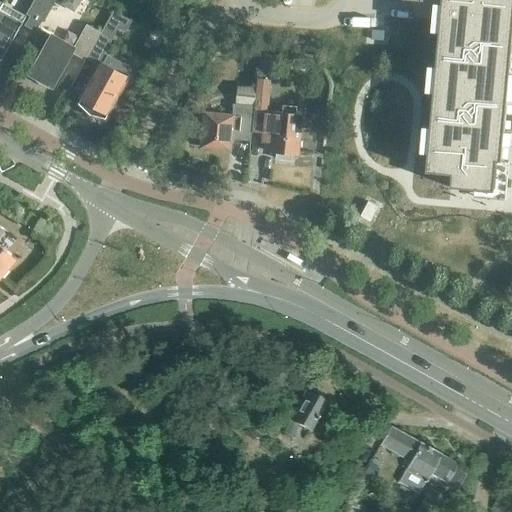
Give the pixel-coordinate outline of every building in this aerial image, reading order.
[(40,0),(29,20),(39,26),(53,1),(50,0),(40,0)] [(511,0),(441,0),(441,4),(440,17),(439,32),(435,67),(433,92),(430,127),(427,153),(426,172),(427,172),(451,174),(450,187),(475,189),(480,190),(488,190),(494,191),(497,160),(499,160),(499,161),(501,161),(501,160),(507,102),(507,99),(510,62),(511,45),(511,0)] [(4,4),(0,10),(0,59),(3,58),(24,22),(23,22),(26,16),(4,4)] [(98,64),(115,33),(118,28),(126,32),(132,21),(114,11),(87,58),(98,64)] [(87,24),(82,33),(75,45),(53,33),(52,35),(42,29),(23,63),(34,69),(31,75),(34,76),(35,80),(41,84),(45,83),(53,87),(72,53),(85,60),(100,32),(87,24)] [(371,40),(382,41),(382,31),(371,31),(371,40)] [(99,63),(101,65),(80,103),(90,113),(105,117),(127,78),(132,69),(105,53),(99,63)] [(258,78),(257,88),(252,133),(265,134),(264,142),(274,143),(274,152),(298,155),(301,123),(302,115),(296,114),(297,107),(283,106),(282,112),(269,110),(272,79),(258,78)] [(233,104),(232,116),(207,113),(206,125),(192,123),(190,145),(203,146),(231,149),(232,140),(251,142),(252,133),(257,88),(237,86),(236,105),(233,104)] [(368,201),(360,216),(370,221),(378,207),(368,201)] [(0,275),(13,260),(0,248),(0,236),(3,230),(0,228),(0,275)] [(307,432),(323,403),(304,392),(282,431),(291,437),(297,427),(307,432)] [(261,441),(267,431),(261,428),(255,425),(250,434),(252,436),(261,441)] [(389,428),(379,445),(404,459),(401,466),(404,469),(403,471),(403,472),(397,483),(416,494),(423,483),(426,477),(443,487),(456,492),(465,475),(453,469),(455,465),(389,428)] [(369,464),(363,474),(373,480),(379,470),(369,464)] [(310,489),(315,479),(296,470),(291,480),(310,489)] [(444,511),(452,498),(441,497),(428,490),(416,511),(415,511),(432,511),(434,510),(437,511),(444,511)] [(496,497),(489,510),(492,511),(502,511),(508,503),(496,497)]
